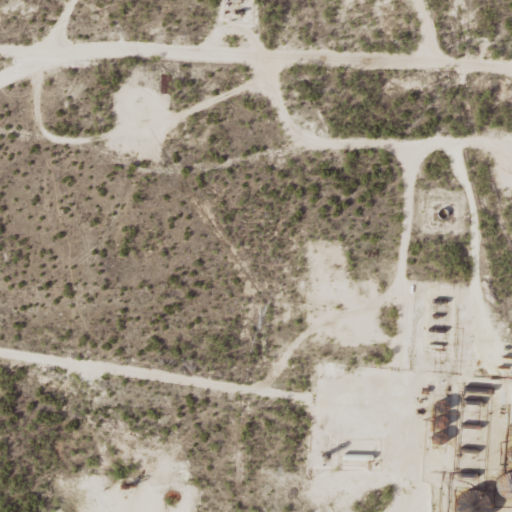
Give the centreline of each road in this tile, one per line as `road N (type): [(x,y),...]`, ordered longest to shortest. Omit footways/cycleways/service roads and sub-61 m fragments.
road 1 (track): [(186,75),(181,433),(197,483),(233,511),(447,498),(511,479)]
road 2 (track): [(511,76),(367,65),(0,93)]
